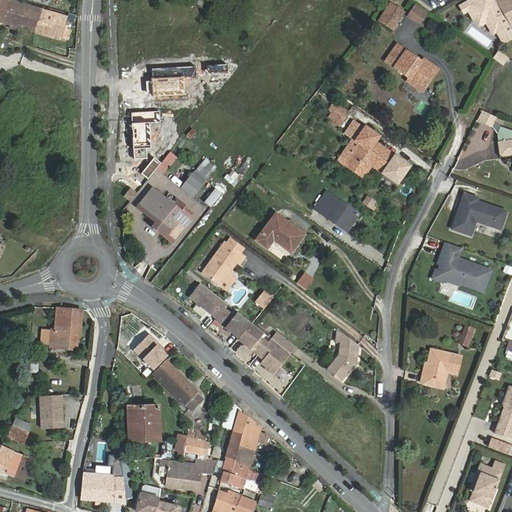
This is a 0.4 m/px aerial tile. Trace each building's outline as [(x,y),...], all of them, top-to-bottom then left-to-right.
[(1,0),(0,6),(0,21),(3,23),(9,1),(7,0),(1,0)] [(195,0),(194,5),(208,11),(202,0),(195,0)] [(504,42),(511,37),(511,29),(495,0),(494,0),(470,0),(460,6),(464,13),(468,10),(473,19),(481,15),(486,22),(492,34),(497,31),(502,40),(504,42)] [(511,0),(495,0),(511,29),(511,28),(511,0)] [(67,18),(9,1),(3,23),(60,40),(67,18)] [(391,28),(402,10),(391,4),(379,20),(391,28)] [(414,6),(407,17),(420,25),(427,15),(414,6)] [(481,15),(473,19),(481,25),(486,22),(481,15)] [(424,59),(422,62),(406,51),(397,44),(385,61),(409,78),(407,81),(422,92),(438,69),(424,59)] [(508,58),(499,52),(494,59),(503,65),(508,58)] [(338,105),(331,116),(341,123),(349,113),(338,105)] [(496,115),(485,110),(481,119),(492,124),(496,115)] [(500,133),(503,126),(496,123),(491,137),(500,141),(501,141),(500,133)] [(379,136),(365,126),(356,141),(360,143),(351,155),(345,151),(338,160),(363,178),(372,166),(398,183),(409,166),(375,142),(379,136)] [(501,141),(500,141),(502,155),(511,153),(511,129),(503,126),(500,133),(501,141)] [(163,174),(177,157),(170,152),(156,168),(163,174)] [(182,188),(192,196),(205,180),(195,172),(182,188)] [(170,181),(180,186),(182,181),(173,176),(170,181)] [(130,201),(137,193),(130,188),(124,196),(130,201)] [(211,208),(222,193),(214,188),(203,203),(211,208)] [(153,189),(140,205),(159,219),(155,224),(175,239),(195,213),(177,198),(172,204),(153,189)] [(332,221),(335,218),(350,228),(359,214),(327,192),(315,209),(332,221)] [(480,197),(466,192),(453,228),(472,235),(477,220),(502,229),(508,211),(479,201),(480,197)] [(371,208),(375,200),(366,196),(362,204),(371,208)] [(256,240),(267,249),(274,240),(291,253),(305,235),(276,214),(256,240)] [(224,242),(219,249),(202,273),(220,287),(230,273),(238,262),(240,264),(245,257),(224,242)] [(492,270),(459,258),(463,248),(446,242),(441,254),(444,255),(441,262),(442,265),(440,272),(443,279),(460,285),(462,284),(484,292),(492,270)] [(435,270),(432,278),(442,282),(443,279),(440,272),(435,270)] [(304,272),(296,283),(304,289),(312,278),(304,272)] [(230,273),(220,287),(226,291),(234,280),(230,273)] [(200,283),(190,296),(211,313),(212,312),(217,315),(215,318),(238,336),(237,337),(258,353),(258,352),(263,356),(260,361),(268,367),(266,368),(273,373),(289,353),(287,352),(276,343),(268,336),(252,324),(200,283)] [(472,308),(475,297),(454,290),(451,301),(472,308)] [(256,302),(264,308),(272,298),(264,292),(256,302)] [(72,349),(73,333),(80,334),(82,311),(57,308),(55,330),(42,329),(40,344),(51,345),(50,347),(72,349)] [(465,325),(459,343),(469,347),(475,329),(465,325)] [(357,362),(359,346),(337,329),(335,342),(340,342),(339,355),(327,370),(342,381),(357,362)] [(268,336),(276,343),(281,337),(273,331),(268,336)] [(135,346),(152,367),(167,354),(150,334),(135,346)] [(276,343),(287,352),(292,346),(281,337),(276,343)] [(431,350),(427,363),(425,363),(421,383),(443,388),(451,354),(431,350)] [(30,359),(29,372),(38,373),(39,360),(30,359)] [(154,374),(191,411),(203,399),(196,392),(197,392),(167,361),(154,374)] [(511,386),(510,386),(505,399),(507,403),(495,434),(511,440),(511,386)] [(62,396),(41,396),(42,429),(63,428),(62,396)] [(160,440),(159,406),(128,407),(129,442),(160,440)] [(241,411),(235,432),(247,435),(243,447),(255,450),(258,442),(265,444),(268,435),(260,433),(262,427),(241,411)] [(13,427),(11,426),(6,437),(24,444),(32,425),(28,423),(17,419),(13,427)] [(249,469),(255,450),(243,447),(247,435),(235,432),(227,459),(241,463),(241,466),(249,469)] [(183,452),(186,436),(177,435),(174,451),(183,452)] [(201,441),(187,439),(185,452),(199,454),(201,441)] [(492,439),(489,447),(508,455),(511,447),(492,439)] [(0,472),(6,474),(21,479),(29,458),(0,445),(0,472)] [(110,457),(113,476),(84,473),(81,499),(125,503),(125,497),(123,476),(121,456),(110,457)] [(125,497),(130,497),(125,456),(121,456),(123,476),(125,497)] [(200,490),(202,472),(213,473),(217,460),(196,459),(196,464),(161,460),(160,465),(162,465),(160,476),(167,477),(166,485),(200,490)] [(223,472),(246,479),(249,469),(241,466),(241,463),(227,459),(223,472)] [(491,468),(480,463),(473,481),(477,483),(470,501),(488,509),(505,465),(494,461),(491,468)] [(213,509),(220,511),(221,508),(233,511),(253,511),(256,503),(241,496),(241,498),(219,490),(213,509)] [(258,510),(263,511),(269,511),(275,495),(264,491),(258,510)] [(159,498),(140,493),(136,511),(177,511),(179,506),(158,501),(159,498)] [(466,511),(486,511),(488,509),(470,502),(466,511)]
